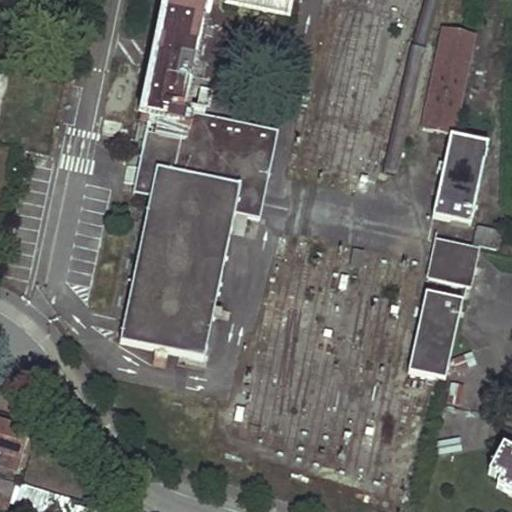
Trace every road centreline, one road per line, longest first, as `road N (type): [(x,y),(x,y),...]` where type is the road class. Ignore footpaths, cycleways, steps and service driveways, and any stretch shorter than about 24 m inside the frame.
road 1 (unknown): [(30,329),(113,0)]
road 2 (residential): [(0,330),(38,360),(119,467),(214,511)]
